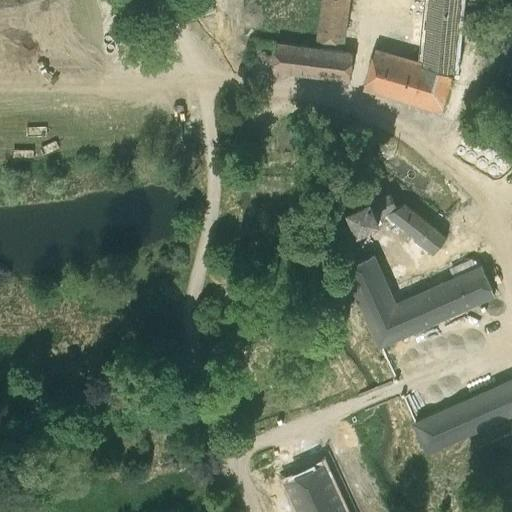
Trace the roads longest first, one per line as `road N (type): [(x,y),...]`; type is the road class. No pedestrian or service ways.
road 1 (track): [(214,79),(205,233),(189,310),(203,392),(253,511)]
road 2 (track): [(511,345),(233,455)]
road 3 (unclassified): [(166,0),(214,79),(326,99)]
